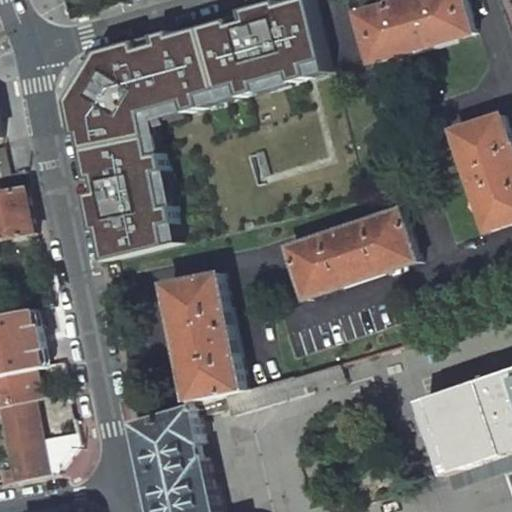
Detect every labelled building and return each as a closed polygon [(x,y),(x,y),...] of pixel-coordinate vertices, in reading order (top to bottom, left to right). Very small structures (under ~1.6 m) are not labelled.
[(161,154),(152,114),(192,103),(195,112),(205,109),(212,107),(209,96),(246,86),(249,96),(267,91),(265,84),(298,74),(300,81),(336,71),(315,0),(303,0),(289,4),(287,0),(286,0),(251,11),(252,16),(182,36),(180,31),(162,36),(165,45),(147,50),(144,41),(107,52),(93,76),(94,95),(82,96),(77,103),(84,138),(89,137),(101,195),(96,197),(103,234),(108,233),(115,263),(121,261),(178,248),(174,228),(186,225),(182,207),(172,209),(165,173),(175,171),(171,152),(161,154)] [(393,7),(365,15),(379,63),(481,34),(470,0),(401,0),(392,3),(393,7)] [(162,36),(144,41),(147,50),(165,45),(162,36)] [(265,84),(267,91),(300,81),(298,74),(265,84)] [(209,96),(212,107),(249,96),(246,86),(209,96)] [(161,154),(171,152),(165,121),(195,112),(192,103),(152,114),(161,154)] [(511,141),(504,116),(460,131),(494,231),(511,225),(511,141)] [(0,181),(1,181),(0,179),(14,176),(9,148),(0,150),(0,181)] [(172,209),(182,207),(175,171),(165,173),(172,209)] [(0,219),(4,240),(45,231),(37,187),(5,193),(3,181),(1,181),(0,181),(0,219)] [(424,262),(406,210),(377,220),(395,272),(424,262)] [(377,220),(297,246),(314,299),(395,272),(377,220)] [(190,246),(186,225),(174,228),(178,248),(190,246)] [(231,277),(177,288),(201,404),(256,393),(231,277)] [(0,318),(0,378),(40,370),(53,367),(41,309),(0,318)] [(256,393),(230,401),(233,411),(235,418),(316,394),(314,390),(323,387),(325,391),(348,384),(344,367),(287,384),(256,393)] [(0,381),(5,407),(20,483),(54,476),(47,441),(45,431),(41,429),(31,431),(26,403),(39,400),(46,399),(40,370),(0,378),(0,381)] [(511,375),(431,403),(457,477),(511,458),(511,375)] [(26,403),(31,431),(41,429),(45,431),(39,400),(26,403)] [(230,401),(201,409),(204,419),(233,411),(230,401)] [(226,511),(215,465),(212,465),(208,450),(211,449),(204,419),(201,409),(143,426),(161,511),(226,511)] [(47,441),(54,476),(63,474),(85,446),(83,434),(47,441)]
